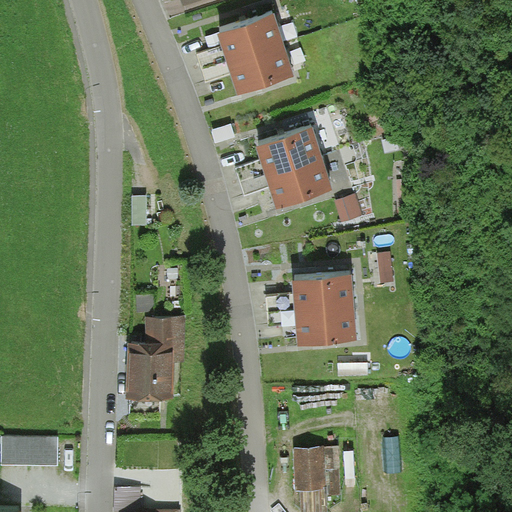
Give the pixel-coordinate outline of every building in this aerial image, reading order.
[(274,7),(219,25),(226,44),(198,53),(206,79),(234,70),(240,89),(295,71),(274,7)] [(314,120),(258,139),(264,156),(238,165),(247,191),(273,182),(279,200),(334,182),(314,120)] [(354,267),(293,273),(295,291),(269,293),(272,325),(298,322),(300,340),(361,334),(354,267)] [(182,314),(148,315),(148,336),(129,337),(129,416),(159,416),(159,392),(174,392),(174,338),(182,338),(182,314)] [(3,434),(3,460),(60,460),(60,434),(3,434)] [(326,440),(289,441),(290,481),(327,480),(326,440)]
